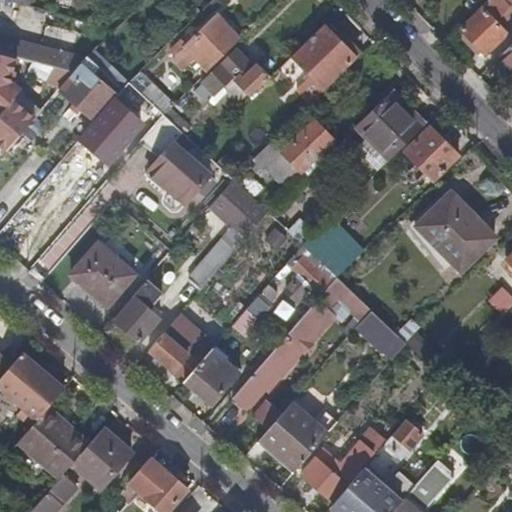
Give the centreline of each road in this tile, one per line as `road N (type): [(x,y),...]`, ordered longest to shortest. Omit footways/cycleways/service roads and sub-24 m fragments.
road 1 (residential): [(265,511),(0,284)]
road 2 (residential): [(365,0),(511,149)]
